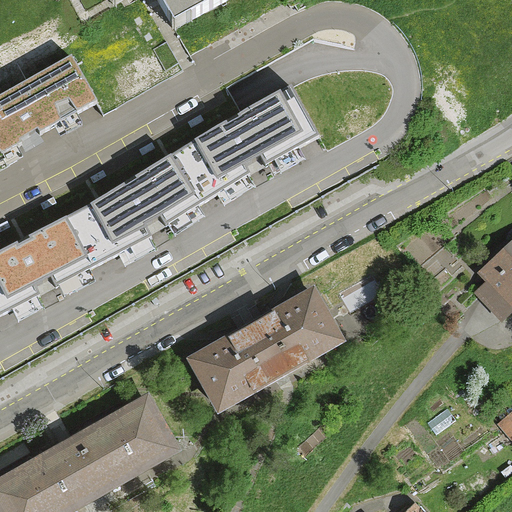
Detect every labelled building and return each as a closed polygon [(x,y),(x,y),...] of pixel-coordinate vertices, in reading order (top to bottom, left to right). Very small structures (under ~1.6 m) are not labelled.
[(111,0),(113,2),(116,8),(129,0),(155,0),(174,31),(228,0),(111,0)] [(0,94),(0,155),(31,138),(97,100),(72,54),(0,94)] [(0,310),(45,286),(102,255),(147,230),(156,225),(209,196),(258,169),(319,136),(291,86),(280,92),(241,113),(196,138),(181,146),(171,152),(120,179),(88,197),(74,205),(63,211),(0,245),(0,310)] [(362,131),(0,331),(0,377),(7,373),(93,325),(150,294),(238,244),(294,214),(381,165),(374,152),(370,145),(362,131)] [(511,312),(511,240),(477,274),(486,283),(475,293),(502,321),(511,312)] [(346,341),(314,285),(249,323),(187,358),(219,414),(283,378),(346,341)] [(181,451),(149,395),(65,442),(0,478),(0,511),(72,511),(97,498),(181,451)] [(511,414),(498,426),(511,442),(511,414)] [(425,511),(417,503),(408,511),(425,511)]
